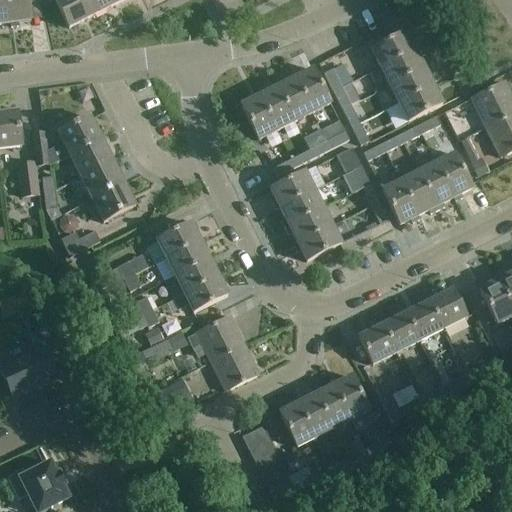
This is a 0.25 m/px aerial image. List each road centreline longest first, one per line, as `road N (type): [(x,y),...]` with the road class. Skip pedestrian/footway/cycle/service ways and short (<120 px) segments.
road 1 (residential): [(252,509),(211,416),(301,372),(309,362),(311,315)]
road 2 (residential): [(311,315),(511,219)]
road 3 (residential): [(188,63),(297,36),(368,0)]
road 4 (residential): [(210,165),(267,287),(286,307),(311,315)]
road 5 (residential): [(108,66),(148,164),(173,174),(210,165)]
road 6 (residential): [(121,511),(80,441),(48,432),(0,451)]
road 7 (unknown): [(211,416),(105,479)]
